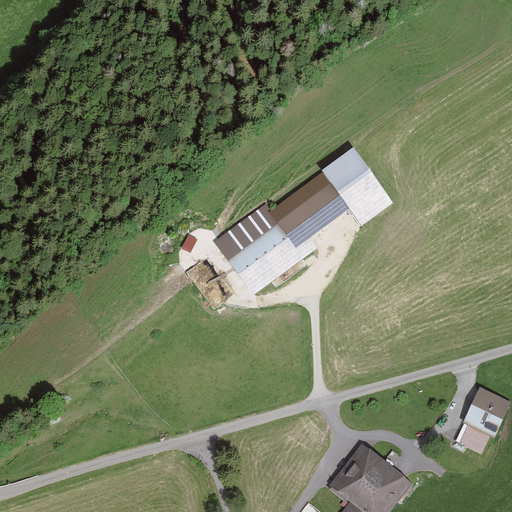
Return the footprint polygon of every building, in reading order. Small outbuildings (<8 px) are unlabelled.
[(393,207),(354,152),(270,213),(266,206),(214,244),(253,298),(318,252),(310,241),(344,217),(356,234),(393,207)] [(191,252),(198,238),(189,233),(182,247),(191,252)] [(215,308),(237,292),(222,272),(216,276),(204,259),(188,271),(215,308)] [(509,406),(482,392),(463,428),(489,442),(509,406)] [(391,511),(413,484),(363,446),(328,490),(349,506),(343,511),(391,511)]
